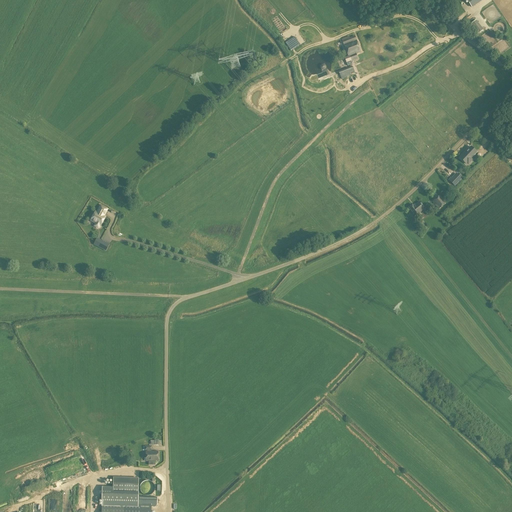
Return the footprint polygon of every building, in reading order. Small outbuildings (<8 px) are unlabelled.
[(475,30),(476,33),(481,30),(471,14),(464,19),(473,32),(475,30)] [(360,52),(354,36),(346,39),(345,37),(342,39),(348,56),(350,61),(357,59),(355,54),(360,52)] [(295,44),(292,40),(286,44),(291,51),(300,44),(298,41),(295,44)] [(341,79),(351,76),(350,74),(354,72),(352,66),(338,71),(341,79)] [(469,164),(472,161),(469,159),(476,152),(471,147),(464,154),(461,157),(468,164),(469,164)] [(455,186),(462,179),(461,178),(459,175),(456,173),(451,178),(451,177),(448,180),(455,186)] [(438,209),(446,203),(439,195),(432,202),(438,209)] [(425,209),(419,202),(414,207),(412,205),(409,207),(416,217),(419,214),(419,213),(425,209)] [(104,216),(107,209),(100,205),(97,212),(95,211),(91,220),(96,223),(94,226),(97,227),(99,227),(100,225),(101,225),(105,217),(104,216)] [(423,230),(427,226),(423,221),(419,225),(423,230)] [(108,238),(97,233),(95,239),(105,244),(108,238)] [(151,452),(151,450),(151,446),(145,447),(145,450),(147,450),(147,452),(145,452),(146,461),(158,461),(158,451),(151,452)] [(76,459),(62,464),(65,473),(79,469),(76,459)] [(138,494),(138,479),(113,478),(113,487),(102,487),(101,511),(150,511),(151,504),(138,503),(138,494)] [(147,495),(148,495),(150,495),(151,495),(152,494),(153,493),(154,492),(154,491),(155,490),(155,488),(155,487),(155,486),(154,485),(153,484),(153,483),(152,482),(151,481),(149,481),(148,480),(147,480),(146,481),(144,481),(143,482),(142,482),(141,483),(141,484),(140,485),(140,487),(140,488),(140,489),(140,490),(141,492),(142,493),(142,494),(143,494),(145,495),(146,495),(147,495)]
